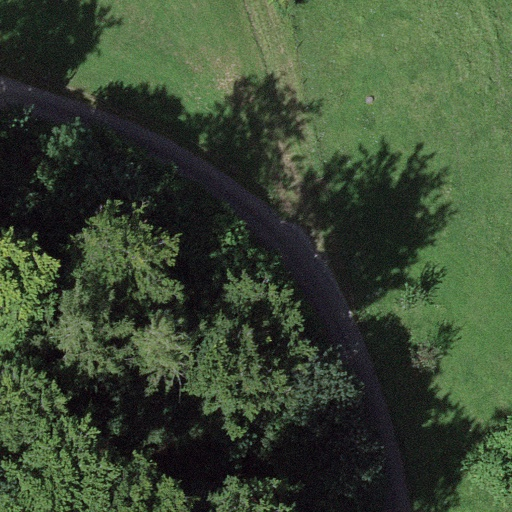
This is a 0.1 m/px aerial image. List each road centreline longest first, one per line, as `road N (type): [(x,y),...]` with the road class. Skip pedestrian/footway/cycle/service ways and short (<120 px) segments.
road 1 (unclassified): [(0,83),(178,174),(306,264),(333,311),(388,511)]
road 2 (track): [(283,241),(287,151),(251,0)]
